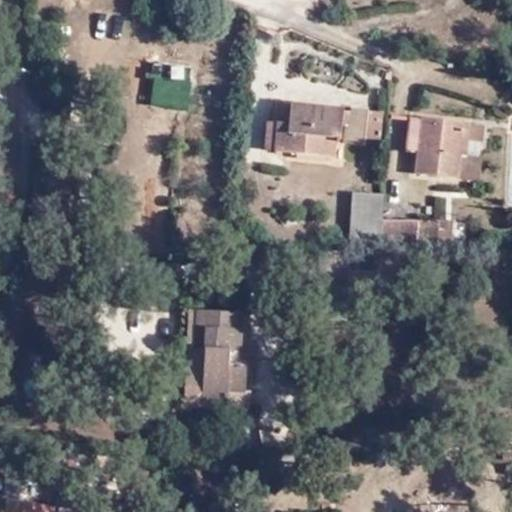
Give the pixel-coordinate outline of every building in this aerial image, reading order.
[(300,137),(302,104),(289,103),(287,123),(277,123),(276,154),(287,154),(288,136),(300,137)] [(358,124),(358,108),(302,104),(300,137),(288,136),(287,154),(343,156),(343,142),(349,142),(350,122),(358,124)] [(376,110),(358,108),(358,124),(350,122),(349,142),(377,144),(376,110)] [(389,110),(376,110),(377,144),(389,145),(389,110)] [(413,140),(425,140),(426,118),(414,118),(413,140)] [(467,178),(469,151),(470,138),(472,121),(426,118),(425,140),(424,175),(467,178)] [(472,121),(470,138),(488,138),(490,124),(472,121)] [(488,152),(469,151),(467,178),(486,180),(488,152)] [(390,213),(391,190),(359,189),(357,240),(389,240),(390,213)] [(389,246),(449,245),(449,224),(459,224),(460,213),(390,213),(389,240),(389,246)] [(449,245),(458,244),(459,224),(449,224),(449,245)] [(361,247),(326,248),(326,275),(360,274),(361,247)] [(249,315),(205,309),(201,343),(212,345),(207,395),(231,398),(233,386),(251,389),(256,346),(245,345),(249,315)] [(1,511),(24,511),(24,505),(3,500),(1,511)]
